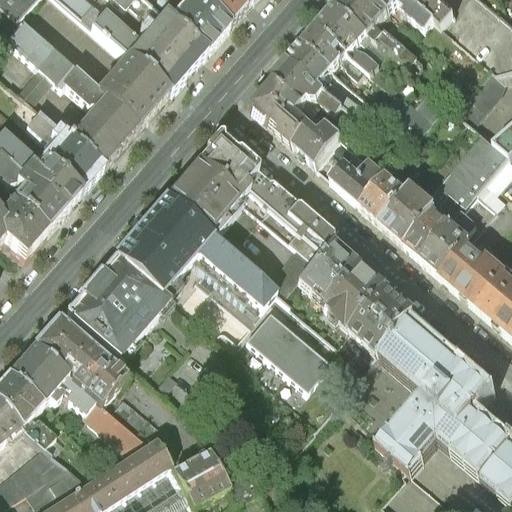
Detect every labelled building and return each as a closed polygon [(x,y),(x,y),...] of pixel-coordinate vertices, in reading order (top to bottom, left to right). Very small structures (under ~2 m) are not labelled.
[(91,38),(48,0),(0,0),(0,45),(32,73),(52,91),(60,98),(63,95),(74,83),(15,31),(35,8),(107,72),(119,77),(127,69),(91,38)] [(103,24),(76,0),(48,0),(91,38),(103,24)] [(105,0),(125,17),(136,4),(132,0),(105,0)] [(184,0),(151,0),(162,9),(160,12),(170,21),(163,28),(204,64),(229,35),(184,0)] [(244,18),(222,0),(203,0),(202,1),(200,0),(184,0),(229,35),(244,18)] [(222,0),(244,18),(259,0),(222,0)] [(369,42),(409,80),(419,66),(381,35),(390,22),(368,0),(351,0),(342,10),(340,12),(369,42)] [(368,0),(390,22),(400,10),(428,41),(436,30),(405,0),(368,0)] [(405,0),(436,30),(446,38),(455,24),(430,0),(405,0)] [(369,42),(340,12),(330,23),(320,34),(365,78),(371,84),(382,74),(360,55),(369,42)] [(168,105),(204,64),(163,28),(139,56),(103,24),(91,38),(127,69),(168,105)] [(365,78),(320,34),(318,35),(306,49),(335,79),(341,72),(359,87),(365,78)] [(335,79),(306,49),(304,51),(291,65),(320,97),(335,79)] [(320,97),(291,65),(277,80),(275,82),(307,114),(314,105),(336,125),(343,116),(320,97)] [(102,180),(168,105),(127,69),(119,77),(96,103),(74,83),(63,95),(88,117),(98,117),(68,150),(102,180)] [(30,116),(52,91),(32,73),(9,98),(30,116)] [(300,123),(307,114),(275,82),(273,84),(247,112),(295,155),(310,135),(300,123)] [(383,89),(368,106),(405,137),(437,100),(418,83),(403,100),(393,92),(390,96),(383,89)] [(45,175),(80,205),(102,180),(68,150),(37,122),(26,135),(47,154),(50,149),(56,154),(41,171),(45,175)] [(317,142),(310,135),(295,155),(298,158),(319,178),(343,147),(325,131),(317,142)] [(0,168),(63,224),(80,205),(45,175),(37,184),(31,178),(29,171),(0,145),(0,168)] [(295,259),(312,274),(332,250),(218,148),(201,168),(196,174),(239,210),(246,217),(255,208),(295,244),(288,252),(295,259)] [(12,213),(46,243),(63,224),(0,168),(0,192),(6,198),(15,197),(21,202),(11,213),(12,213)] [(388,186),(368,170),(360,182),(344,169),(331,187),(360,213),(363,217),(388,186)] [(206,248),(239,210),(196,174),(178,195),(163,211),(206,248)] [(382,232),(406,203),(388,186),(363,217),(366,219),(382,232)] [(439,216),(414,194),(406,203),(382,232),(385,234),(408,255),(439,216)] [(424,269),(452,235),(443,227),(458,208),(451,201),(439,216),(408,255),(411,257),(424,269)] [(113,267),(160,307),(195,267),(209,251),(206,248),(163,211),(120,260),(113,267)] [(23,269),(46,243),(12,213),(0,226),(0,254),(2,252),(5,254),(23,269)] [(442,284),(469,253),(472,250),(463,239),(473,227),(466,218),(452,235),(424,269),(427,272),(442,284)] [(296,292),(322,315),(359,273),(344,260),(332,250),(312,274),(296,292)] [(241,318),(247,312),(259,323),(273,306),(263,297),(209,251),(195,267),(199,272),(194,278),(241,318)] [(511,292),(469,253),(442,284),(477,315),(511,346),(511,292)] [(295,259),(263,297),(273,306),(280,311),(296,292),(312,274),(295,259)] [(65,323),(118,370),(167,314),(160,307),(113,267),(101,282),(98,280),(76,306),(78,308),(71,316),(65,323)] [(322,315),(350,340),(386,298),(372,285),(359,273),(322,315)] [(350,340),(378,364),(408,329),(414,322),(397,308),(386,298),(350,340)] [(267,327),(244,354),(304,406),(328,379),(267,327)] [(419,400),(375,450),(410,482),(437,450),(508,511),(511,511),(511,451),(495,437),(473,417),(489,399),(408,329),(378,364),(419,400)] [(32,360),(99,419),(123,392),(103,375),(56,333),(44,346),(32,360)] [(6,390),(40,420),(48,411),(52,416),(60,407),(56,402),(60,398),(70,407),(67,410),(82,428),(131,472),(147,461),(106,426),(99,419),(32,360),(16,378),(6,390)] [(162,405),(174,391),(166,384),(154,397),(162,405)] [(40,461),(50,469),(61,456),(35,433),(32,436),(28,433),(40,420),(6,390),(0,396),(0,420),(19,441),(40,461)] [(121,410),(106,426),(147,461),(154,457),(154,458),(164,447),(121,410)] [(0,455),(19,441),(0,420),(0,455)] [(110,485),(67,511),(120,511),(168,482),(154,458),(154,457),(147,461),(131,472),(110,485)] [(0,493),(0,511),(13,511),(24,505),(63,481),(50,469),(40,461),(0,493)] [(171,487),(184,511),(211,511),(224,505),(226,504),(225,501),(206,468),(171,487)] [(63,481),(24,505),(27,511),(57,511),(81,497),(63,481)] [(168,482),(120,511),(184,511),(171,487),(168,482)] [(225,501),(226,504),(224,505),(227,511),(237,511),(256,500),(257,501),(261,496),(248,484),(231,495),(232,497),(225,501)]
